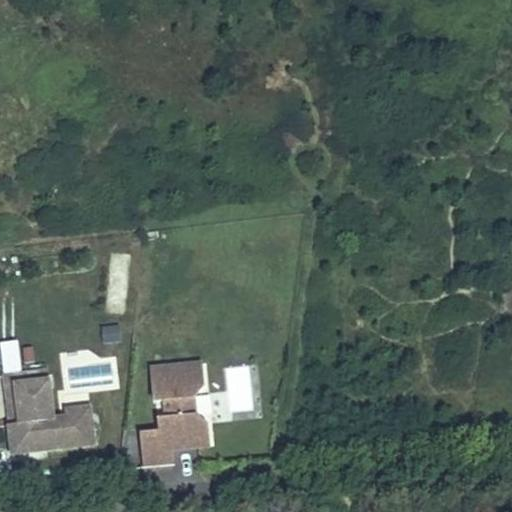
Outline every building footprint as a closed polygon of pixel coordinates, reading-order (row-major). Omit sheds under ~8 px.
[(103,342),(120,341),(119,323),(102,324),(103,342)] [(18,339),(0,340),(0,354),(2,373),(22,371),(18,339)] [(201,365),(151,369),(154,402),(164,401),(166,419),(158,420),(159,433),(139,434),(142,469),(173,466),(172,451),(208,448),(206,426),(195,417),(194,399),(203,388),(201,365)] [(48,371),(4,376),(13,454),(37,452),(36,445),(46,444),(47,450),(94,445),(92,422),(68,425),(67,418),(53,420),(48,371)] [(90,408),(66,411),(67,418),(68,425),(92,422),(90,408)]
